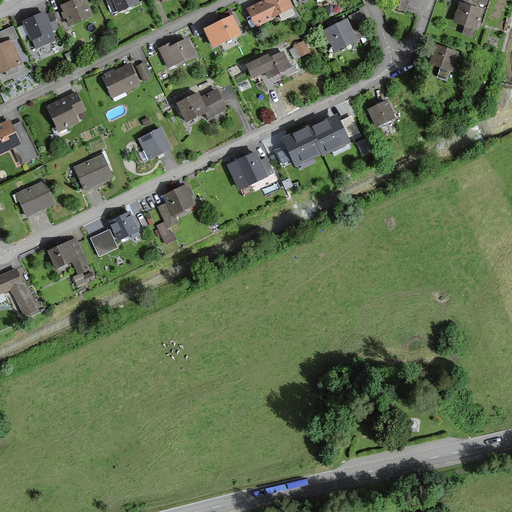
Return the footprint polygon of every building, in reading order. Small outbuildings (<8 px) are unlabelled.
[(83,0),(76,0),(61,6),(70,25),(90,17),(83,0)] [(136,4),(134,0),(106,0),(107,1),(109,0),(113,0),(118,11),(136,4)] [(290,9),(285,0),(268,0),(247,10),(255,26),(290,9)] [(403,12),(405,5),(393,1),(391,8),(403,12)] [(477,19),(479,11),(460,5),(455,22),(474,29),(476,20),(478,21),(478,20),(477,19)] [(57,28),(51,14),(44,17),(43,15),(24,23),(31,39),(57,28)] [(238,34),(230,18),(205,31),(213,46),(238,34)] [(350,33),(345,22),(324,32),(330,42),(331,42),(335,51),(354,41),(350,33)] [(366,25),(355,31),(350,33),(354,41),(359,39),(362,45),(371,40),(368,34),(369,34),(366,25)] [(15,36),(12,28),(0,33),(0,36),(2,42),(15,36)] [(185,40),(181,42),(175,45),(174,42),(159,49),(168,68),(193,56),(185,40)] [(20,64),(10,42),(0,46),(0,72),(4,71),(7,76),(17,72),(15,66),(20,64)] [(299,57),(308,53),(303,42),(294,46),(299,57)] [(455,55),(455,54),(436,47),(430,64),(439,67),(436,79),(446,82),(452,65),(458,67),(461,57),(455,55)] [(269,78),(288,69),(281,53),(264,61),(263,59),(246,67),(251,77),(265,70),(269,78)] [(149,77),(143,64),(136,67),(143,81),(149,77)] [(121,93),(137,85),(127,66),(104,77),(110,91),(118,87),(121,93)] [(213,115),(225,109),(216,91),(199,100),(196,94),(189,98),(189,96),(183,99),(184,100),(177,104),(186,123),(211,110),(213,115)] [(83,110),(76,96),(60,104),(59,102),(46,108),(56,127),(63,124),(64,128),(77,122),(74,115),(83,110)] [(407,115),(400,99),(393,103),(401,120),(408,117),(407,115)] [(393,119),(385,102),(368,110),(376,127),(393,119)] [(351,146),(337,116),(310,129),(324,157),(324,158),(351,146)] [(0,152),(11,147),(18,143),(8,123),(0,126),(0,152)] [(296,170),(324,157),(310,129),(309,126),(282,139),(296,170)] [(149,160),(169,150),(159,129),(139,140),(149,160)] [(33,159),(27,145),(20,148),(26,162),(33,159)] [(272,174),(266,159),(258,163),(254,154),(228,166),(241,192),(249,188),(247,184),(264,176),(265,177),(272,174)] [(77,176),(83,189),(111,177),(102,156),(79,167),(82,174),(77,176)] [(19,202),(25,216),(53,203),(44,183),(20,194),(23,200),(19,202)] [(164,220),(192,206),(183,187),(163,196),(167,203),(158,208),(164,220)] [(118,241),(137,232),(128,213),(109,222),(118,241)] [(165,245),(174,240),(171,233),(162,238),(165,245)] [(77,274),(88,269),(74,240),(48,252),(57,270),(59,271),(66,267),(67,265),(66,263),(72,261),(77,274)] [(21,284),(15,270),(0,276),(0,290),(1,293),(10,289),(24,316),(35,311),(21,284)] [(86,282),(93,279),(91,274),(84,277),(86,282)]
